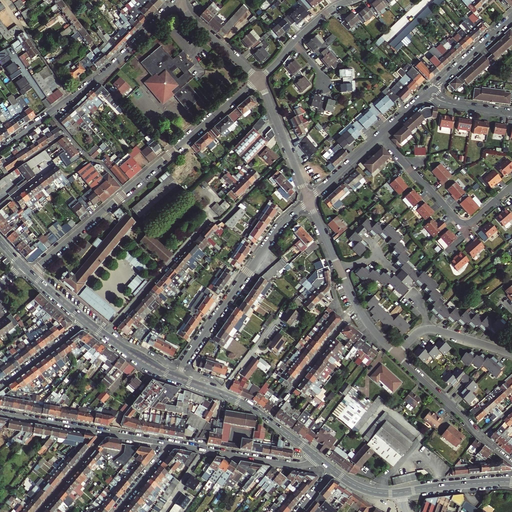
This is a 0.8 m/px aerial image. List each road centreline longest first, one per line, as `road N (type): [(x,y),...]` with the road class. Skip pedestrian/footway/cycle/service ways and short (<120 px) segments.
road 1 (residential): [(258,79),(30,273)]
road 2 (residential): [(0,149),(183,5)]
road 3 (residential): [(176,377),(275,232),(308,200)]
road 4 (residential): [(379,135),(460,221),(511,186)]
road 5 (tertiary): [(170,444),(293,466),(319,459)]
road 6 (residential): [(267,419),(356,307)]
road 7 (residential): [(308,200),(258,79)]
